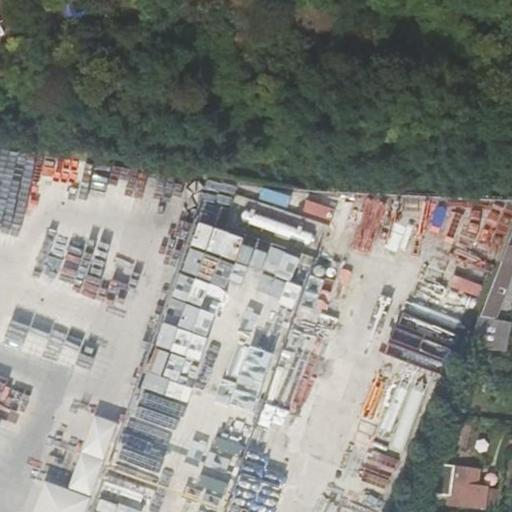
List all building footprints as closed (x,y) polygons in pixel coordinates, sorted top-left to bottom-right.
[(511,233),(480,318),(490,319),(511,263),(511,233)] [(511,320),(490,319),(480,318),(475,350),(509,352),(511,320)] [(482,489),(472,488),(474,470),(455,469),(455,487),(446,486),(445,505),(481,509),(482,489)] [(45,480),(34,511),(86,511),(92,496),(45,480)] [(106,492),(99,511),(123,511),(128,499),(106,492)]
